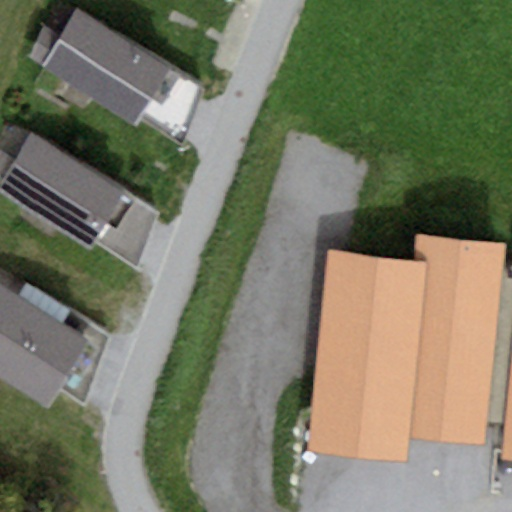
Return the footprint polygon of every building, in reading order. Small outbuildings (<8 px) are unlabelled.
[(182,72),(77,9),(39,73),(132,129),(150,99),(162,106),(182,72)] [(128,195),(30,134),(0,181),(0,191),(94,250),(128,195)] [(484,443),(503,243),(417,235),(415,260),(429,261),(409,436),(484,443)] [(409,436),(429,261),(415,260),(328,250),(305,452),(406,464),(409,436)] [(20,299),(59,324),(68,309),(30,284),(20,299)] [(20,299),(0,286),(0,381),(47,411),(90,344),(59,324),(20,299)] [(511,461),(511,352),(501,461),(511,461)]
